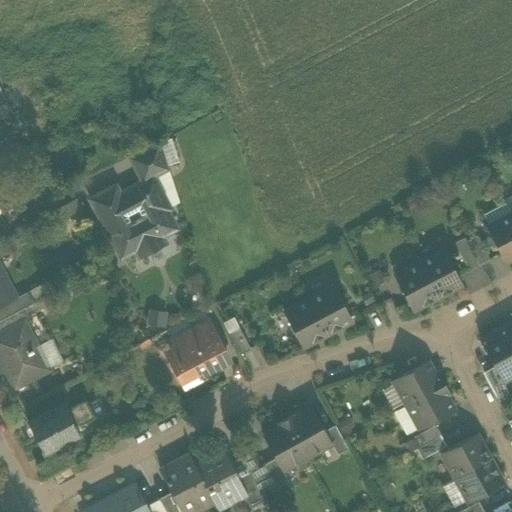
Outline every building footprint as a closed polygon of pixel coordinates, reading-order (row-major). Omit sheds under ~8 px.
[(171,138),(160,142),(167,165),(178,162),(171,138)] [(131,157),(144,182),(155,177),(154,176),(168,169),(159,142),(131,157)] [(160,194),(168,209),(179,203),(168,169),(154,176),(155,177),(163,193),(160,194)] [(91,200),(121,257),(136,249),(140,256),(164,244),(160,236),(174,229),(165,210),(168,209),(160,194),(163,193),(155,177),(144,182),(126,192),(129,197),(121,201),(119,196),(114,188),(91,200)] [(126,192),(119,196),(121,201),(129,197),(126,192)] [(511,214),(511,213),(511,194),(503,199),(504,202),(511,214)] [(511,214),(504,202),(482,214),(488,226),(511,214)] [(505,262),(511,258),(511,216),(511,214),(488,226),(486,227),(505,262)] [(476,235),(466,241),(479,265),(489,260),(476,235)] [(468,271),(479,265),(466,241),(464,237),(454,243),(468,271)] [(443,249),(418,262),(437,298),(462,285),(443,249)] [(412,311),(437,298),(418,262),(394,276),(412,311)] [(0,306),(15,298),(14,297),(10,299),(0,280),(0,273),(1,273),(0,269),(0,306)] [(386,282),(379,269),(368,275),(374,288),(386,282)] [(50,280),(15,298),(21,310),(25,307),(55,291),(50,280)] [(333,286),(308,299),(327,335),(352,321),(333,286)] [(0,320),(21,310),(15,298),(0,306),(0,320)] [(302,348),(327,335),(308,299),(283,312),(302,348)] [(25,307),(21,310),(0,320),(0,327),(4,335),(24,325),(24,326),(33,321),(25,307)] [(167,313),(149,309),(146,324),(164,327),(167,313)] [(172,340),(175,339),(207,322),(201,311),(167,329),(172,340)] [(173,353),(183,370),(186,376),(197,370),(199,376),(227,361),(207,322),(175,339),(181,349),(173,353)] [(511,322),(499,330),(511,353),(511,322)] [(0,337),(0,359),(16,390),(49,372),(47,368),(43,370),(33,351),(37,349),(24,326),(24,325),(4,335),(0,337)] [(228,333),(240,354),(250,349),(239,328),(228,333)] [(503,382),(511,377),(511,353),(499,330),(480,340),(494,366),(502,382),(503,382)] [(181,349),(175,339),(172,340),(170,341),(173,347),(163,352),(175,374),(183,370),(173,353),(181,349)] [(37,349),(33,351),(43,370),(47,368),(62,360),(52,340),(37,349)] [(404,403),(405,405),(444,384),(439,374),(435,376),(427,361),(392,380),(394,383),(404,403)] [(483,372),(499,401),(510,395),(503,382),(502,382),(494,366),(483,372)] [(202,381),(199,376),(197,370),(186,376),(183,370),(175,374),(184,391),(202,381)] [(404,403),(394,383),(381,390),(391,410),(404,403)] [(449,393),(444,384),(405,405),(406,405),(418,428),(419,429),(454,410),(446,395),(449,393)] [(29,422),(46,453),(80,434),(76,426),(93,416),(84,400),(68,409),(64,403),(29,422)] [(406,435),(418,428),(406,405),(393,412),(406,435)] [(295,413),(285,418),(307,457),(331,444),(331,443),(324,431),(312,408),(297,417),(295,413)] [(282,470),(307,457),(285,418),(276,424),(278,427),(263,435),(275,458),(282,471),(282,470)] [(331,444),(337,455),(348,449),(335,425),(324,431),(331,443),(331,444)] [(414,436),(419,447),(440,435),(435,425),(414,436)] [(441,453),(454,478),(489,459),(476,434),(441,453)] [(416,449),(421,459),(446,446),(440,435),(419,447),(416,449)] [(223,447),(192,463),(213,501),(216,508),(247,492),(239,477),(230,460),(223,447)] [(251,449),(230,460),(239,477),(249,472),(260,466),(251,449)] [(37,464),(44,477),(63,467),(56,454),(37,464)] [(180,511),(192,511),(213,501),(192,463),(188,455),(158,471),(169,491),(173,498),(180,511)] [(264,464),(278,487),(289,481),(282,470),(282,471),(275,458),(264,464)] [(503,483),(489,459),(454,478),(455,479),(467,501),(468,502),(503,483)] [(264,464),(260,466),(249,472),(259,491),(270,485),(273,490),(278,487),(264,464)] [(247,492),(252,502),(262,497),(259,491),(249,472),(239,477),(247,492)] [(453,508),(467,501),(455,479),(442,486),(453,508)] [(87,511),(148,511),(144,505),(132,485),(87,511)] [(169,491),(158,497),(162,505),(173,498),(169,491)] [(166,511),(162,505),(158,497),(144,505),(148,511),(166,511)] [(173,498),(162,505),(166,511),(180,511),(173,498)] [(483,511),(484,511),(478,501),(458,511),(483,511)]
